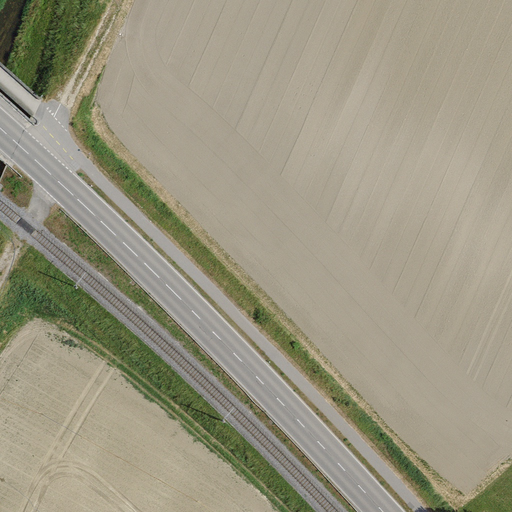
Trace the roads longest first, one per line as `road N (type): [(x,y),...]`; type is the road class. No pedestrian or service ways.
road 1 (secondary): [(381,511),(261,382),(0,128)]
road 2 (track): [(116,0),(32,157)]
